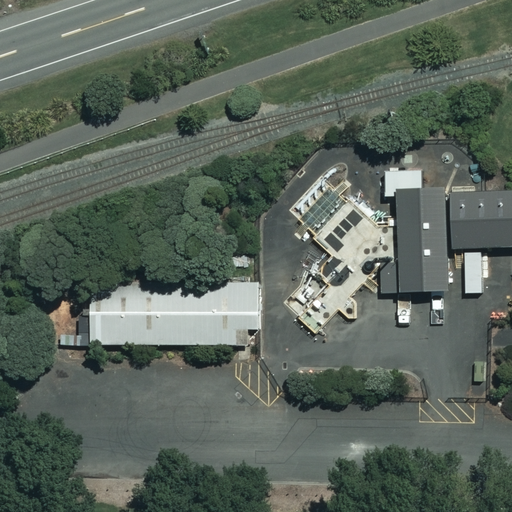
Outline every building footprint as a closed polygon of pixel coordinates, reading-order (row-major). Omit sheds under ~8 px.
[(422,172),(384,173),(384,196),(394,196),(396,267),(379,268),(379,292),(446,291),(445,248),(511,246),(511,191),(422,194),(422,172)] [(248,249),(218,252),(220,269),(250,266),(248,249)] [(280,250),(263,249),(260,277),(277,279),(280,250)] [(258,282),(90,281),(89,344),(235,344),(235,329),(257,329),(258,282)] [(303,393),(280,394),(281,415),(304,415),(303,393)] [(410,393),(383,393),(383,414),(410,414),(410,393)] [(364,395),(324,398),(325,415),(365,412),(364,395)]
